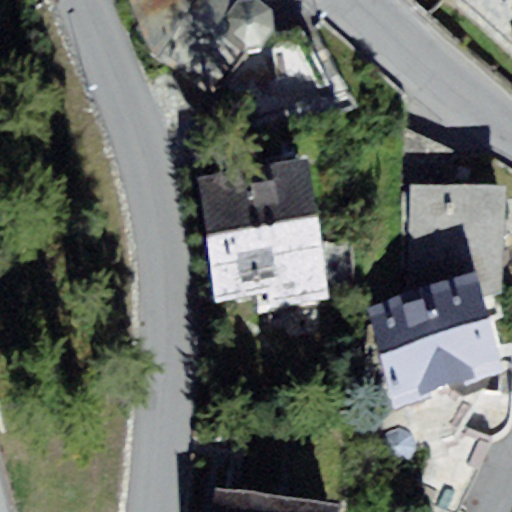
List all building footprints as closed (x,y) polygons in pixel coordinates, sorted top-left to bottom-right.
[(130,0),(160,66),(217,104),(246,69),(264,65),(274,52),(273,31),(257,21),(249,21),(221,0),(130,0)] [(511,0),(437,0),(511,62),(511,0)] [(270,313),(271,325),(330,317),(309,179),(200,196),(217,317),(270,313)] [(371,318),(392,415),(508,392),(484,304),(501,301),(506,202),(412,193),(396,313),(371,318)] [(269,511),(218,501),(215,511),(269,511)]
